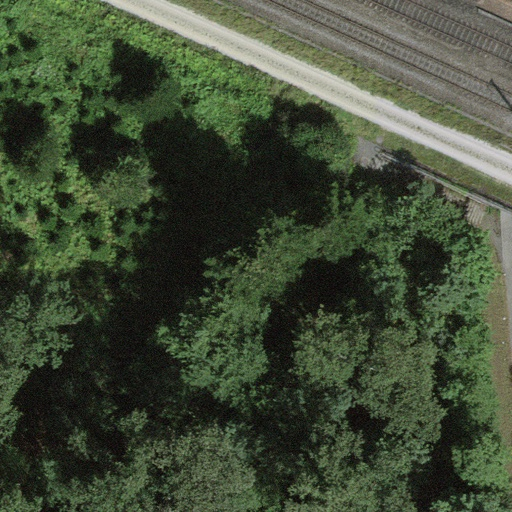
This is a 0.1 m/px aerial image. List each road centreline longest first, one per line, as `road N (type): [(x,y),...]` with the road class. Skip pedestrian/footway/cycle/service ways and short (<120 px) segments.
road 1 (track): [(132,0),(367,104)]
road 2 (track): [(367,104),(511,170)]
